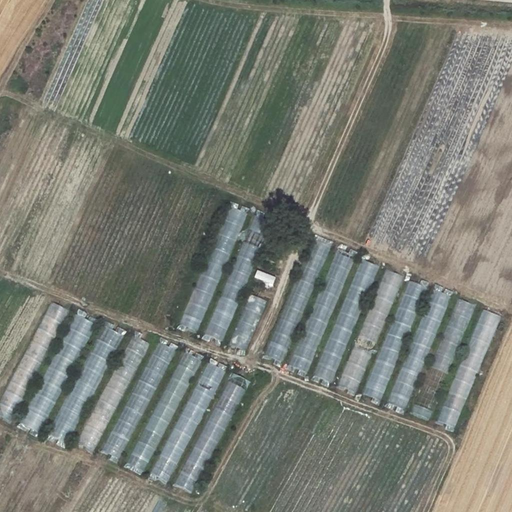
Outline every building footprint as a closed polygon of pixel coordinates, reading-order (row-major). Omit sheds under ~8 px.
[(231,256),(244,211),(229,207),(216,252),(231,256)] [(253,215),(251,227),(261,229),(263,218),(253,215)] [(311,238),(266,357),(283,363),(328,244),(311,238)] [(307,374),(352,255),(334,248),(290,368),(307,374)] [(357,258),(315,378),(333,384),(375,264),(357,258)] [(204,259),(182,326),(199,331),(221,264),(204,259)] [(382,268),(339,387),(357,393),(400,275),(382,268)] [(407,274),(365,396),(382,401),(421,285),(416,284),(418,278),(407,274)] [(407,412),(447,294),(430,288),(390,406),(407,412)] [(245,351),(265,300),(249,294),(229,344),(245,351)] [(208,337),(224,340),(234,300),(218,296),(208,337)] [(51,297),(0,402),(0,416),(11,422),(68,305),(51,297)] [(454,298),(415,414),(432,419),(470,303),(454,298)] [(451,394),(467,400),(497,315),(481,309),(451,394)] [(58,398),(67,369),(82,343),(81,347),(91,330),(93,323),(85,318),(83,318),(76,313),(74,316),(72,324),(64,337),(61,347),(49,366),(50,365),(44,375),(40,387),(30,403),(30,405),(24,415),(21,426),(38,431),(58,398)] [(48,435),(66,443),(120,333),(102,324),(48,435)] [(75,442),(91,451),(129,382),(130,383),(153,342),(135,333),(75,442)] [(156,341),(133,395),(125,391),(98,454),(121,464),(171,347),(156,341)] [(182,347),(128,468),(130,469),(132,466),(146,472),(197,359),(191,356),(193,351),(182,347)] [(204,361),(154,476),(170,484),(221,368),(204,361)] [(192,492),(243,378),(228,371),(177,486),(192,492)] [(454,427),(460,412),(442,405),(436,421),(454,427)]
